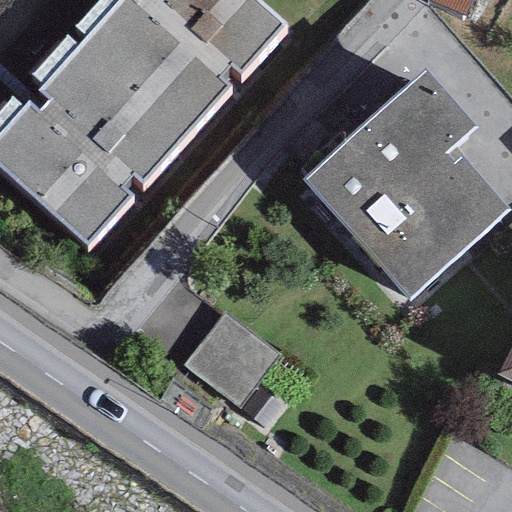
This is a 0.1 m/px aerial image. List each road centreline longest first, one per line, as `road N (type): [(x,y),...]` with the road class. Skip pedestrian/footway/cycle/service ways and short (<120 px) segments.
road 1 (residential): [(90,289),(383,0)]
road 2 (residential): [(0,341),(253,511)]
